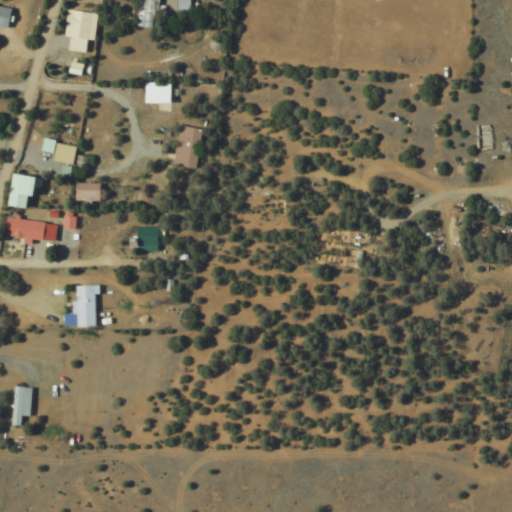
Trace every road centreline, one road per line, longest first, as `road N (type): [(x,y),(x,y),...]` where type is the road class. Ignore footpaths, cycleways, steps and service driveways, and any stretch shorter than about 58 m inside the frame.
road 1 (residential): [(0,89),(111,93),(133,124),(134,148),(118,169)]
road 2 (residential): [(0,178),(53,0)]
